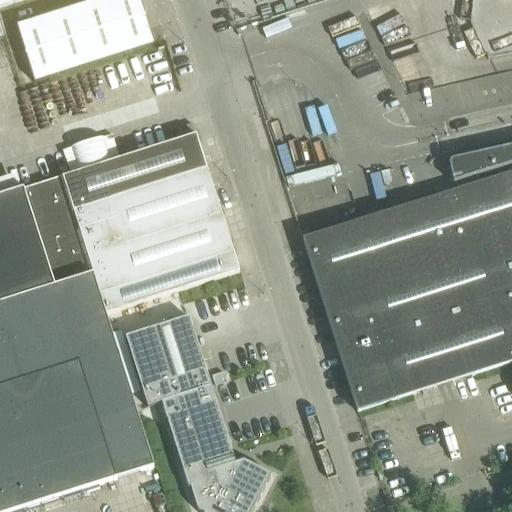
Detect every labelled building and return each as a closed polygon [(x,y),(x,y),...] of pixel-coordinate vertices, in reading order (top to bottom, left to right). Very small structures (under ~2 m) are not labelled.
[(0,0),(0,10),(31,0),(0,0)] [(139,0),(108,0),(17,29),(35,85),(154,47),(139,0)] [(178,131),(180,140),(195,135),(192,126),(178,131)] [(196,138),(62,180),(73,214),(106,317),(239,275),(196,138)] [(449,166),(448,167),(449,168),(449,170),(453,186),(511,167),(511,148),(452,162),(451,163),(449,164),(449,165),(449,166)] [(0,196),(22,189),(18,175),(0,181),(0,196)] [(511,175),(302,242),(357,415),(511,365),(511,175)] [(0,511),(19,511),(154,470),(106,317),(73,214),(62,180),(0,199),(0,511)] [(253,511),(271,478),(244,464),(235,466),(189,320),(126,340),(148,410),(162,406),(188,490),(190,490),(197,511),(253,511)] [(224,375),(212,379),(215,388),(227,385),(224,375)]
